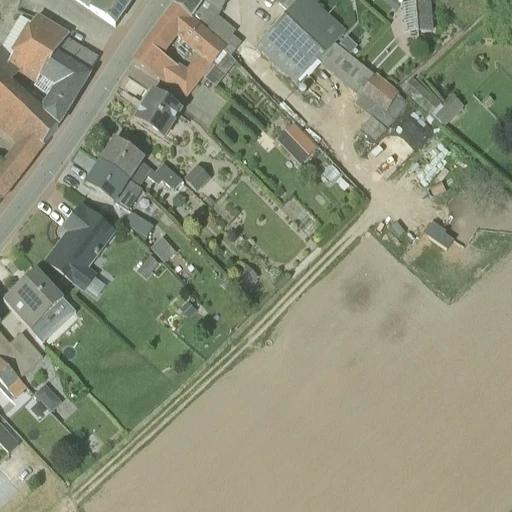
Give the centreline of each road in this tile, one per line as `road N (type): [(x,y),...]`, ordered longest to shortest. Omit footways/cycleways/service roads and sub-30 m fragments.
road 1 (residential): [(0,237),(162,0)]
road 2 (track): [(381,191),(249,58),(248,0)]
